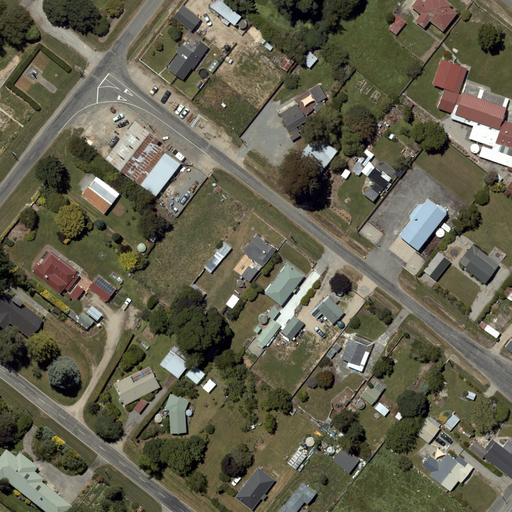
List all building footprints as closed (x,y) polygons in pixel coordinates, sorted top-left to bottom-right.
[(454,15),(436,0),(426,0),(424,3),(419,0),(416,0),(409,9),(417,15),(413,21),(421,28),(426,22),(439,33),(454,15)] [(184,7),(174,18),(192,34),(202,23),(184,7)] [(404,26),(395,18),(385,30),(394,38),(404,26)] [(184,46),(166,69),(183,82),(209,49),(200,42),(192,53),(184,46)] [(319,59),(310,51),(301,61),(310,69),(319,59)] [(379,57),(371,68),(395,87),(403,76),(379,57)] [(295,64),(286,58),(279,68),(288,75),(295,64)] [(463,71),(436,62),(428,85),(440,89),(433,109),(448,114),(463,71)] [(395,87),(371,68),(363,78),(390,99),(397,89),(395,87)] [(317,86),(277,112),(291,134),(307,123),(303,116),(326,100),(317,86)] [(503,109),(459,94),(451,116),(496,131),(503,109)] [(0,132),(8,122),(0,115),(0,132)] [(511,128),(500,125),(494,143),(511,148),(511,128)] [(130,129),(107,160),(154,194),(176,163),(130,129)] [(320,136),(300,162),(318,175),(338,149),(320,136)] [(511,159),(479,148),(476,157),(511,169),(511,159)] [(359,177),(362,173),(374,183),(371,188),(369,186),(362,194),(372,204),(392,181),(375,166),(379,161),(369,152),(363,159),(361,156),(350,169),(359,177)] [(93,182),(81,199),(104,215),(116,198),(93,182)] [(424,200),(395,236),(414,250),(442,215),(424,200)] [(214,227),(206,221),(199,231),(207,236),(214,227)] [(251,260),(262,269),(278,250),(267,241),(251,260)] [(473,247),(460,264),(486,285),(500,267),(473,247)] [(222,260),(214,254),(204,267),(212,273),(222,260)] [(50,255),(35,276),(62,295),(77,273),(50,255)] [(262,269),(251,260),(239,274),(250,283),(262,269)] [(288,263),(263,294),(278,306),(303,275),(288,263)] [(99,277),(90,288),(106,302),(115,291),(99,277)] [(88,288),(80,281),(69,294),(77,301),(88,288)] [(510,302),(511,299),(511,290),(509,287),(502,295),(510,302)] [(318,321),(323,315),(332,325),(344,313),(327,296),(310,313),(318,321)] [(0,309),(0,319),(29,341),(43,323),(9,297),(0,309)] [(511,309),(506,303),(498,310),(507,320),(511,314),(511,309)] [(273,319),(281,310),(274,305),(266,314),(273,319)] [(491,311),(479,327),(496,340),(502,333),(496,328),(502,320),(491,311)] [(95,322),(82,312),(79,316),(84,320),(81,324),(88,330),(95,322)] [(295,316),(282,332),(291,340),(305,324),(295,316)] [(255,340),(262,347),(278,329),(280,326),(273,320),(255,340)] [(348,341),(342,360),(360,367),(367,347),(348,341)] [(173,346),(159,366),(177,379),(191,359),(173,346)] [(195,363),(185,374),(197,385),(207,375),(195,363)] [(131,377),(115,386),(127,406),(161,386),(153,373),(135,384),(131,377)] [(383,389),(372,381),(361,395),(372,404),(383,389)] [(476,393),(467,391),(464,399),(474,401),(476,393)] [(171,396),(165,410),(168,411),(170,434),(186,432),(183,411),(187,402),(171,396)] [(391,409),(380,400),(373,408),(384,417),(391,409)] [(448,432),(460,420),(448,409),(437,421),(448,432)] [(427,417),(414,432),(427,443),(440,428),(427,417)] [(495,440),(481,459),(511,481),(511,441),(507,437),(502,444),(495,440)] [(348,442),(332,462),(349,475),(365,454),(348,442)] [(295,470),(307,456),(298,448),(286,463),(295,470)] [(431,472),(428,476),(452,493),(471,467),(448,451),(440,463),(430,456),(422,466),(431,472)] [(8,453),(0,463),(0,491),(3,489),(33,511),(72,511),(74,511),(41,486),(43,480),(8,453)] [(258,467),(235,498),(253,511),(275,479),(258,467)] [(300,484),(279,511),(297,511),(312,493),(300,484)]
